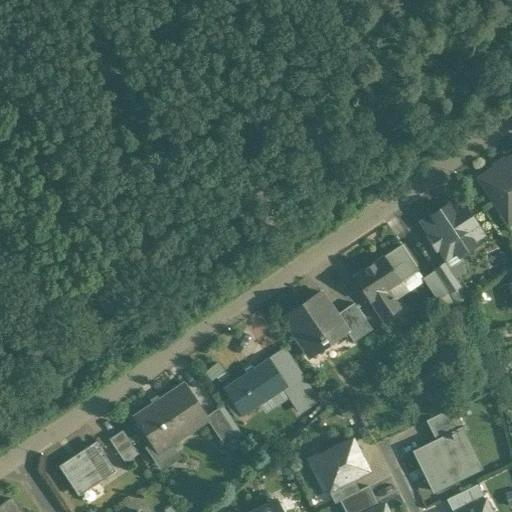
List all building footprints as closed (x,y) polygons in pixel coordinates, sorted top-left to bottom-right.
[(511,158),(505,163),(503,161),(494,167),(495,169),(480,179),(488,190),(486,191),(493,203),(495,201),(506,218),(511,213),(511,158)] [(453,215),(446,204),(419,222),(428,235),(426,237),(435,251),(437,249),(444,260),(455,253),(458,257),(474,246),(468,237),(478,230),(464,208),(453,215)] [(400,245),(382,257),(399,282),(417,270),(400,245)] [(382,256),(352,276),(369,302),(387,290),(399,282),(382,257),(382,256)] [(459,286),(443,263),(433,270),(447,292),(448,293),(459,286)] [(433,270),(421,278),(435,300),(447,292),(433,270)] [(387,290),(369,302),(381,320),(399,308),(387,290)] [(320,292),(281,318),(306,355),(325,342),(328,346),(346,333),(348,332),(338,318),(320,292)] [(355,306),(338,318),(348,332),(346,333),(352,342),(371,329),(355,306)] [(267,360),(224,389),(241,415),(284,386),(267,360)] [(183,383),(158,400),(159,401),(134,418),(152,445),(158,453),(169,446),(207,421),(207,420),(205,416),(183,383)] [(312,406),(297,384),(286,391),(301,413),(312,406)] [(451,407),(424,420),(434,441),(453,432),(453,433),(462,429),(451,407)] [(236,437),(217,408),(205,416),(207,420),(207,421),(224,446),(236,437)] [(137,454),(122,430),(108,439),(124,463),(137,454)] [(434,441),(413,452),(432,491),(472,472),(453,433),(453,432),(434,441)] [(351,439),(317,456),(332,487),(333,489),(352,479),(367,471),(351,439)] [(94,444),(61,467),(78,493),(112,471),(94,444)] [(352,479),(333,489),(332,487),(327,490),(333,503),(338,501),(338,500),(358,490),(352,479)] [(476,484),(445,499),(451,511),(457,511),(483,499),(476,484)] [(358,490),(338,500),(338,501),(344,511),(365,511),(374,508),(363,487),(358,490)] [(20,511),(12,499),(0,506),(0,511),(20,511)] [(457,511),(489,511),(483,499),(457,511)] [(275,511),(271,503),(251,511),(275,511)]
